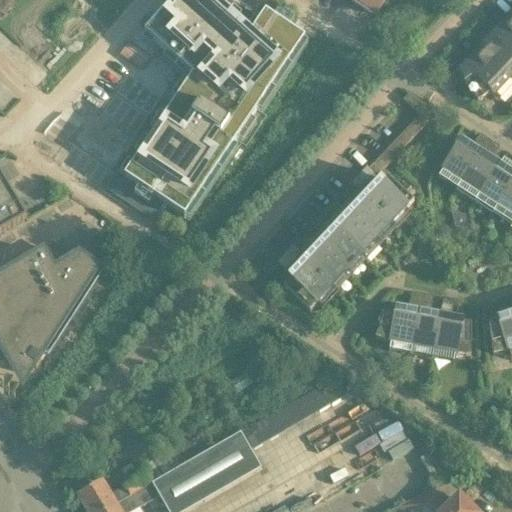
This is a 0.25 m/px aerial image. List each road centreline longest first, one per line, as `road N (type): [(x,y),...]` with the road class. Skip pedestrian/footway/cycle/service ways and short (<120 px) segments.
road 1 (residential): [(21,479),(218,277)]
road 2 (residential): [(218,277),(404,74)]
road 3 (residential): [(511,469),(333,352)]
road 4 (residential): [(0,141),(48,112),(152,0)]
road 5 (residential): [(333,352),(218,277)]
road 6 (residential): [(505,141),(404,74)]
